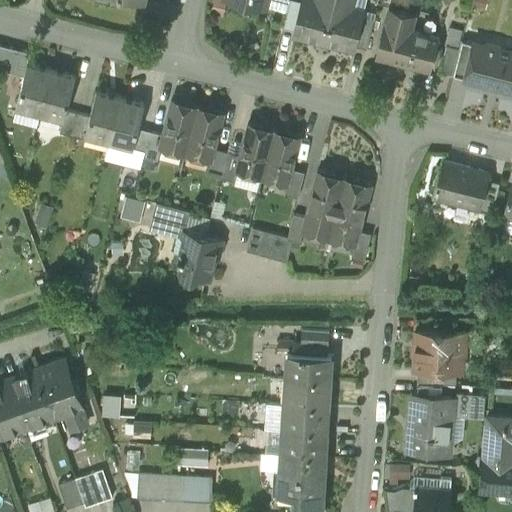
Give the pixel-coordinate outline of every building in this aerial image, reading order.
[(288,0),(266,0),(265,5),(286,11),(288,0)] [(301,0),(300,0),(288,0),(286,11),(282,26),(294,30),(301,0)] [(333,0),(300,0),(301,0),(294,30),(293,33),(323,41),(333,0)] [(352,0),(333,0),(323,41),(354,49),(355,45),(362,15),(363,10),(351,7),(352,0)] [(365,0),(352,0),(351,7),(363,10),(365,0)] [(438,35),(406,27),(410,13),(389,7),(376,55),(429,69),(438,35)] [(374,18),(362,15),(355,45),(366,48),(374,18)] [(461,29),(450,26),(445,45),(456,47),(461,29)] [(473,42),(461,39),(459,48),(452,74),(464,77),(473,42)] [(496,46),(488,44),(486,45),(485,45),(473,42),(464,77),(511,89),(511,52),(498,48),(497,48),(496,46)] [(10,48),(0,44),(0,69),(4,71),(10,48)] [(456,47),(445,45),(439,71),(452,75),(452,74),(459,48),(456,47)] [(30,53),(10,48),(4,71),(23,76),(27,62),(28,62),(30,53)] [(28,62),(27,62),(23,76),(15,106),(39,113),(51,68),(28,62)] [(51,68),(39,113),(63,119),(64,119),(67,109),(75,75),(51,68)] [(120,96),(96,90),(89,115),(84,134),(85,135),(109,141),(120,96)] [(144,103),(120,96),(109,141),(133,147),(138,127),(144,103)] [(196,106),(173,101),(173,100),(171,99),(162,134),(159,145),(161,145),(185,152),(197,106),(196,105),(196,106)] [(221,113),(199,107),(199,106),(197,106),(185,152),(210,158),(211,158),(214,148),(223,112),(221,112),(221,113)] [(67,109),(64,119),(63,119),(59,132),(72,135),(78,112),(67,109)] [(78,112),(72,135),(84,138),(85,135),(84,134),(89,115),(78,112)] [(272,130),(250,124),(250,123),(248,123),(240,155),(236,168),(237,169),(262,175),(274,129),(272,129),(272,130)] [(133,147),(131,153),(143,156),(150,131),(138,127),(133,147)] [(297,137),(275,131),(275,130),(274,129),(262,175),(287,182),(288,182),(292,168),(300,136),(298,136),(297,137)] [(162,134),(150,131),(143,156),(157,160),(161,145),(159,145),(162,134)] [(227,151),(214,148),(211,158),(210,158),(206,173),(220,177),(227,151)] [(240,155),(227,151),(220,177),(234,180),(237,169),(236,168),(240,155)] [(489,172),(442,159),(433,195),(480,207),(487,179),(489,172)] [(304,171),(292,168),(288,182),(287,182),(284,193),(297,197),(304,171)] [(237,169),(234,180),(233,183),(258,189),(262,175),(237,169)] [(344,176),(318,169),(305,216),(301,230),(303,230),(328,237),(344,176)] [(344,176),(328,237),(354,244),(355,244),(359,230),(371,183),(344,176)] [(487,179),(480,207),(480,208),(491,211),(499,182),(487,179)] [(511,179),(503,213),(504,213),(501,226),(503,230),(511,232),(511,179)] [(190,211),(156,201),(152,215),(187,224),(190,211)] [(190,211),(187,224),(186,229),(200,232),(205,214),(190,211)] [(305,216),(293,213),(287,236),(287,238),(292,240),(300,242),(303,230),(301,230),(305,216)] [(252,227),(246,250),(258,253),(264,230),(252,227)] [(186,229),(184,228),(182,237),(177,236),(174,251),(178,252),(177,259),(182,260),(180,269),(183,275),(193,277),(198,274),(209,277),(217,249),(221,251),(224,241),(200,234),(200,232),(186,229)] [(287,236),(264,230),(258,253),(287,261),(292,240),(287,238),(287,236)] [(359,230),(355,244),(354,244),(351,255),(364,259),(371,233),(359,230)] [(449,331),(446,327),(442,330),(416,330),(415,369),(417,369),(455,370),(461,370),(461,355),(465,355),(466,331),(449,331)] [(328,341),(301,340),(300,352),(327,353),(328,341)] [(300,352),(287,351),(286,377),(330,380),(332,354),(327,353),(300,352)] [(64,358),(36,368),(54,417),(65,413),(71,428),(87,423),(81,407),(82,407),(64,358)] [(36,368),(8,378),(26,427),(54,417),(36,368)] [(455,370),(417,369),(417,382),(443,383),(455,384),(455,370)] [(330,380),(286,377),(284,403),(328,405),(330,380)] [(8,378),(0,381),(0,436),(26,427),(8,378)] [(443,383),(417,382),(417,393),(441,395),(443,383)] [(417,393),(411,393),(406,449),(449,453),(454,397),(441,395),(417,393)] [(471,394),(458,393),(457,415),(469,416),(471,394)] [(483,395),(471,394),(469,416),(481,417),(483,395)] [(328,405),(284,403),(282,428),(327,431),(328,405)] [(511,416),(487,415),(483,460),(511,462),(511,416)] [(281,453),(282,428),(267,427),(265,452),(281,453)] [(327,431),(282,428),(281,453),(325,456),(326,441),(325,441),(325,432),(326,432),(327,431)] [(187,463),(188,448),(178,447),(177,463),(187,463)] [(188,448),(187,463),(208,464),(209,449),(188,448)] [(280,468),(281,453),(265,452),(262,452),(262,467),(280,468)] [(321,511),(325,456),(281,453),(280,468),(278,501),(295,502),(294,511),(321,511)] [(400,481),(401,461),(385,460),(384,481),(400,481)] [(511,462),(483,460),(481,488),(511,490),(511,462)] [(102,468),(75,477),(84,501),(85,505),(112,496),(102,468)] [(186,475),(138,473),(136,497),(184,500),(186,475)] [(212,477),(186,475),(184,500),(210,501),(212,477)] [(75,477),(58,483),(67,507),(84,501),(75,477)] [(439,488),(417,486),(414,511),(447,511),(451,478),(440,477),(439,488)] [(402,484),(394,487),(383,486),(386,511),(395,511),(396,511),(398,511),(414,511),(417,486),(402,484)] [(27,499),(31,511),(54,511),(48,492),(27,499)]
